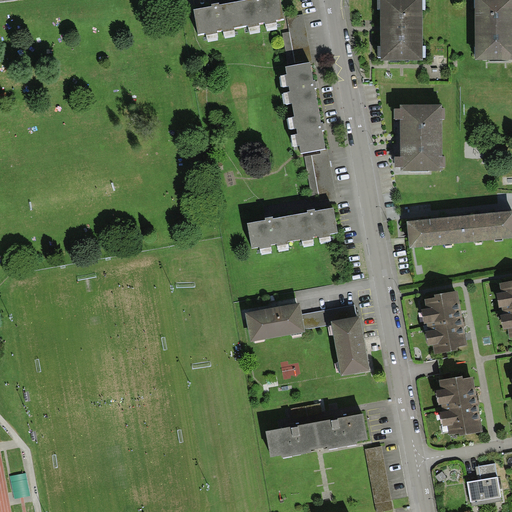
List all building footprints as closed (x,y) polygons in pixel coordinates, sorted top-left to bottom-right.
[(212,6),(194,9),(198,34),(206,33),(206,35),(218,33),(217,30),(223,29),(223,32),(235,30),(234,27),(248,25),(248,27),(259,25),(259,23),(265,22),(265,25),(276,23),(276,20),(284,18),(280,0),(247,0),(219,5),(219,3),(211,4),(212,6)] [(417,0),(404,0),(379,1),(381,62),(419,61),(417,0)] [(471,57),(511,56),(511,0),(471,0),(471,57)] [(303,14),(287,17),(296,65),(310,62),(312,62),(303,14)] [(296,65),(286,67),(287,75),(285,75),(287,86),(289,86),(290,92),(288,92),(290,104),(292,103),(294,117),(292,117),(294,129),(296,128),(297,134),(295,135),(297,146),(300,146),(301,153),(325,149),(322,130),(324,130),(323,123),(321,123),(315,88),(317,88),(315,80),(313,80),(310,62),(296,65)] [(439,110),(401,110),(401,172),(439,172),(439,110)] [(265,220),(247,223),(252,248),(259,247),(260,249),(271,247),(271,245),(277,244),(277,246),(288,244),(288,242),(302,239),(302,241),(313,239),(313,237),(319,236),(319,238),(330,236),(330,234),(338,233),(334,208),(315,211),(315,209),(307,211),(307,212),(273,218),(273,216),(265,218),(265,220)] [(511,237),(511,210),(407,221),(410,248),(511,237)] [(511,342),(511,285),(500,287),(510,342),(511,342)] [(463,348),(453,295),(424,300),(434,354),(463,348)] [(366,371),(352,306),(298,317),(301,334),(324,329),(335,378),(366,371)] [(295,307),(247,317),(253,344),(301,334),(295,307)] [(477,432),(467,377),(439,382),(449,437),(477,432)] [(266,431),(270,457),(282,455),(282,457),(312,452),(311,450),(327,447),(327,449),(357,444),(357,441),(367,439),(363,414),(266,431)] [(377,511),(393,509),(381,447),(366,450),(377,511)] [(470,505),(500,499),(493,464),(477,467),(479,480),(466,482),(470,505)]
